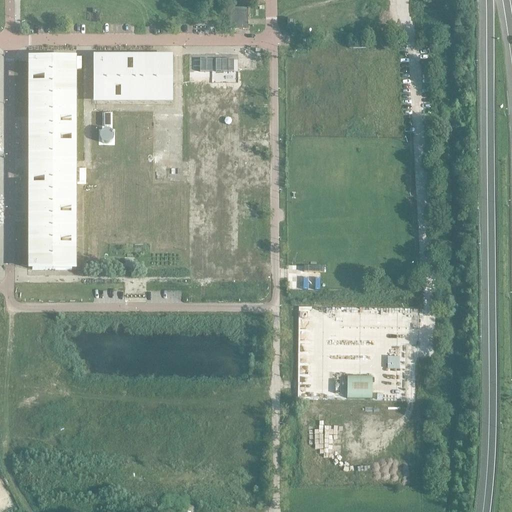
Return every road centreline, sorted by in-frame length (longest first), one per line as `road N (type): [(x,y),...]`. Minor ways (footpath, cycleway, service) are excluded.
road 1 (unclassified): [(271,39),(275,308),(10,308),(11,291)]
road 2 (motorway): [(488,0),(493,364),(486,511)]
road 3 (residential): [(154,39),(0,40)]
